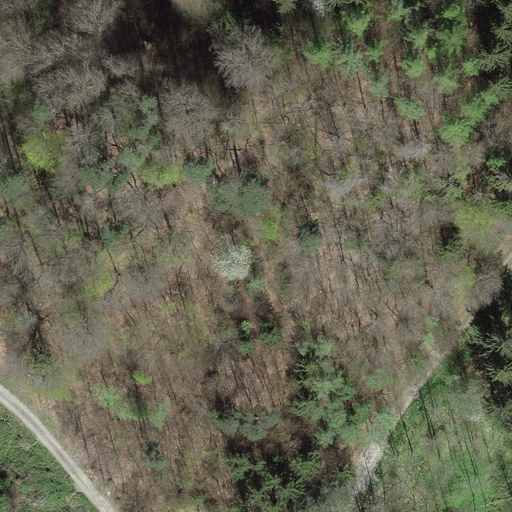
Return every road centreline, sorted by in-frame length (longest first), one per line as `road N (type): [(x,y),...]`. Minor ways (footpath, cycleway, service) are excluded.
road 1 (track): [(511,265),(407,399),(342,511)]
road 2 (track): [(108,511),(32,419),(0,393)]
